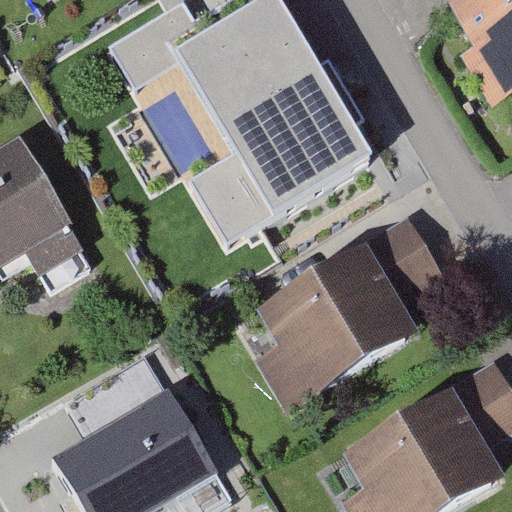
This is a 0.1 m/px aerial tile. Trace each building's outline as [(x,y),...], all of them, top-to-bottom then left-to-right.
[(368,171),(267,0),(253,0),(195,35),(227,88),(211,98),(253,168),(215,191),(246,243),(368,171)] [(511,0),(469,0),(449,12),(475,57),(466,62),(496,112),(511,102),(511,0)] [(21,147),(0,159),(0,278),(28,262),(51,302),(95,274),(21,147)] [(367,257),(257,322),(277,355),(257,367),(290,424),(421,346),(400,312),(445,285),(408,224),(363,251),(367,257)] [(454,402),(344,467),(364,500),(344,511),(472,511),(508,491),(487,457),(511,441),(511,397),(495,369),(450,396),(454,402)] [(175,511),(225,483),(170,396),(48,468),(74,511),(175,511)]
